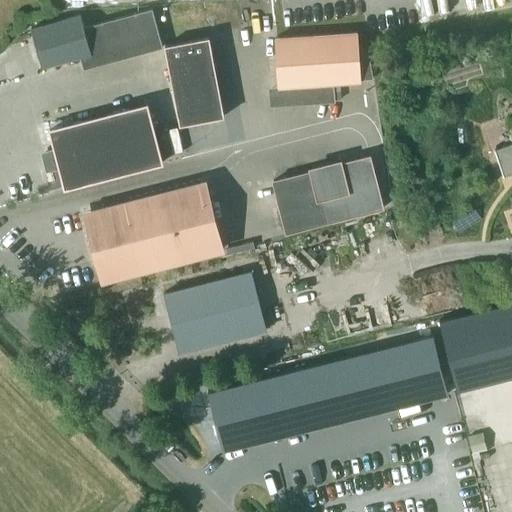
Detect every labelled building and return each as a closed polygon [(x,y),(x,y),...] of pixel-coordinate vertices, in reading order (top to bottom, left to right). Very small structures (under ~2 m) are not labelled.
[(84,26),(81,14),(31,27),(42,67),(92,53),(95,65),(163,47),(152,7),(84,26)] [(277,35),(279,87),(279,86),(280,99),(288,98),(288,103),(333,100),(332,83),(360,80),(360,78),(373,77),(369,51),(358,52),(357,32),(277,35)] [(165,44),(180,124),(224,115),(209,36),(165,44)] [(147,103),(50,129),(55,148),(49,149),(54,170),(61,168),(66,187),(163,162),(147,103)] [(511,142),(495,148),(504,175),(511,172),(511,142)] [(384,207),(371,155),(313,170),(273,180),(286,232),(327,221),(384,207)] [(221,249),(204,182),(87,212),(104,279),(221,249)] [(253,241),(235,245),(237,253),(255,248),(253,241)] [(264,329),(251,271),(164,292),(179,351),(264,329)] [(58,282),(50,284),(52,291),(60,289),(58,282)] [(511,300),(439,319),(458,391),(479,385),(511,376),(511,300)] [(210,389),(225,448),(284,433),(284,434),(448,393),(433,333),(210,389)]
